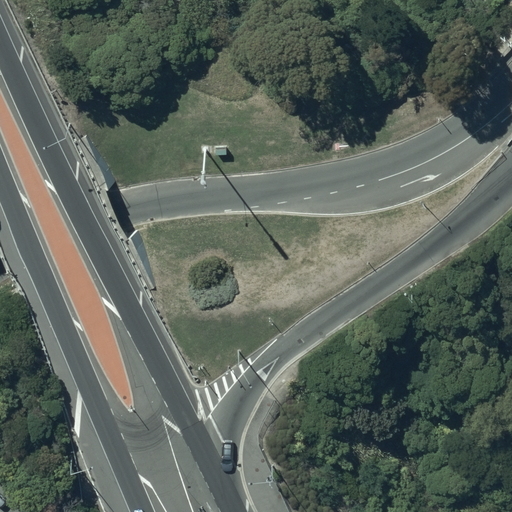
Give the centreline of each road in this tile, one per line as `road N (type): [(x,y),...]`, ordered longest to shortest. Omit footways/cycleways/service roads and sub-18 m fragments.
road 1 (trunk): [(0,262),(122,209),(386,163),(443,139),(511,89)]
road 2 (trunk): [(0,43),(214,472)]
road 3 (trunk): [(511,175),(422,256),(259,375),(236,406),(214,472)]
road 4 (trunk): [(141,511),(0,169)]
